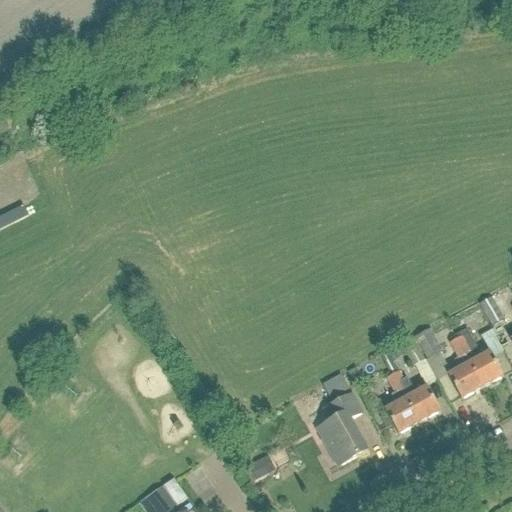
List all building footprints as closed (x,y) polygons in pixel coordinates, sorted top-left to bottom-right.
[(505,323),(492,299),(479,306),(491,330),(505,323)] [(478,351),(469,335),(467,330),(460,334),(462,339),(455,343),(482,391),(503,378),(489,354),(483,358),(479,360),(475,352),(478,351)] [(431,331),(413,341),(425,364),(443,355),(431,331)] [(413,371),(425,364),(413,341),(401,348),(413,371)] [(460,403),(482,391),(455,343),(448,347),(462,370),(447,379),(460,403)] [(399,374),(392,378),(418,426),(440,414),(426,390),(416,396),(407,381),(404,383),(399,374)] [(341,376),(322,386),(331,402),(350,392),(341,376)] [(385,382),(398,405),(383,414),(397,438),(418,426),(392,378),(385,382)] [(331,423),(316,432),(338,471),(368,455),(350,423),(362,417),(351,397),(324,412),(331,423)] [(276,473),(268,457),(249,467),(257,483),(276,473)] [(187,502),(173,482),(163,488),(177,508),(187,502)]
